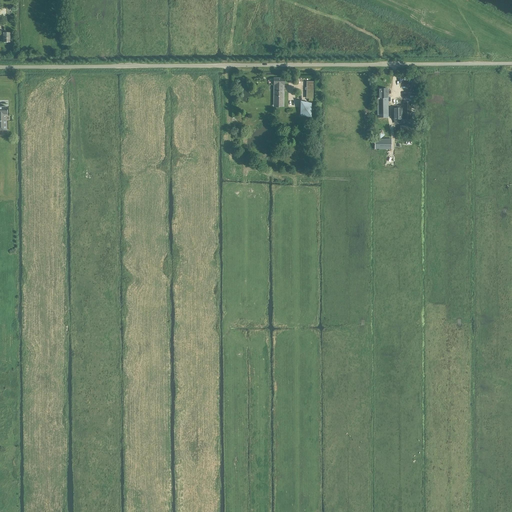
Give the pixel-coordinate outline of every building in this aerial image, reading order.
[(284,86),(284,78),(274,78),(273,108),(284,108),(284,86)] [(388,99),(388,89),(379,89),(379,98),(378,98),(378,115),(388,115),(388,99)] [(301,114),(307,114),(310,114),(310,105),(301,105),(301,114)] [(393,120),(402,120),(402,109),(393,109),(393,120)] [(391,149),(391,139),(375,139),(375,149),(391,149)]
